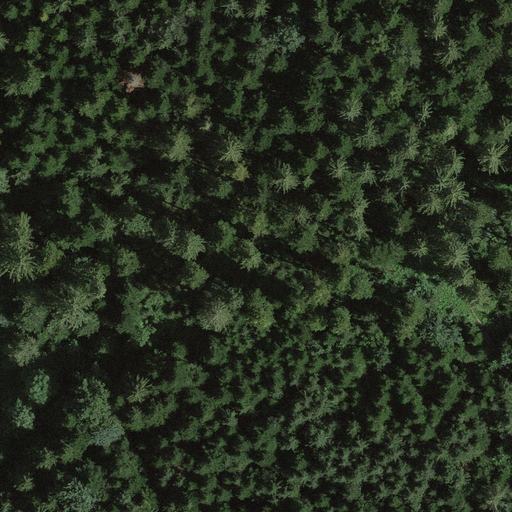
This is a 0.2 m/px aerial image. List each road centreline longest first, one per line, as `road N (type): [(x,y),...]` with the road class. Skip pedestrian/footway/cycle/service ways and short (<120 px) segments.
road 1 (track): [(262,0),(310,105),(511,391)]
road 2 (track): [(0,125),(36,252),(169,511)]
